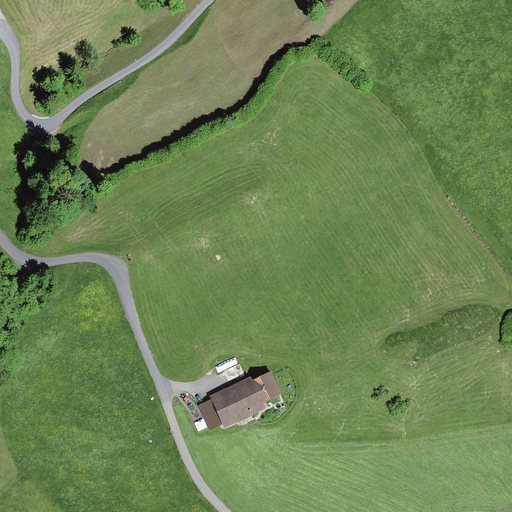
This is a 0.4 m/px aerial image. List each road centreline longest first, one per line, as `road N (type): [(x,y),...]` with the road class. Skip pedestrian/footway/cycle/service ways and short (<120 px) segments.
road 1 (unclassified): [(0,240),(24,256),(105,258),(117,270),(192,471),(226,511)]
road 2 (unclassified): [(206,0),(164,45),(57,122),(33,127),(15,112),(16,66),(10,37),(0,31)]
